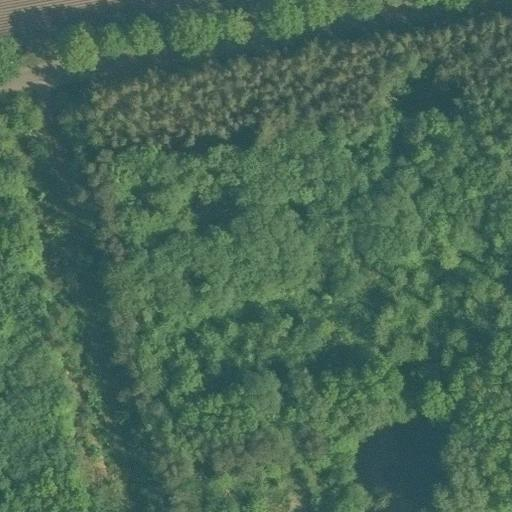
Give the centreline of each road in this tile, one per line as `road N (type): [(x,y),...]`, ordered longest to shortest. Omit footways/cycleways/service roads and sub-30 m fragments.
road 1 (unclassified): [(0,84),(475,0)]
road 2 (unknown): [(39,77),(128,511)]
